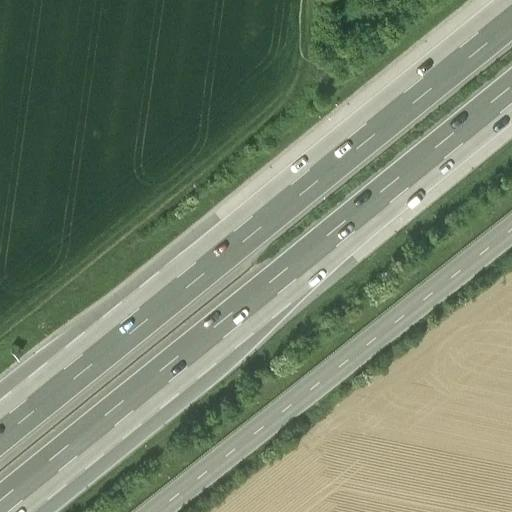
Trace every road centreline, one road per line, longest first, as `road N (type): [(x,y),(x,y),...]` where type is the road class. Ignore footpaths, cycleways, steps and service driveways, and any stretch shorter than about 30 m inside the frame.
road 1 (motorway): [(511,9),(0,421)]
road 2 (motorway): [(7,511),(511,107)]
road 3 (unclassified): [(511,229),(156,511)]
